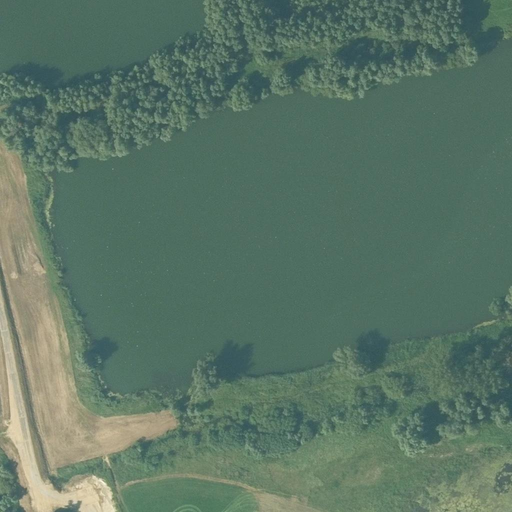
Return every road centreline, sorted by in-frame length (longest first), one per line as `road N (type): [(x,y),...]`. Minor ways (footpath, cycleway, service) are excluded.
road 1 (track): [(238,0),(246,66),(0,120)]
road 2 (track): [(40,511),(0,300)]
